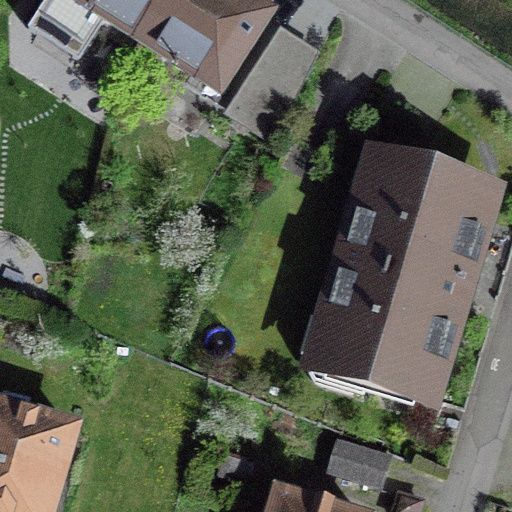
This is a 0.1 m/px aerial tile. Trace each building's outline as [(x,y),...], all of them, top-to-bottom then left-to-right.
[(101,21),(134,43),(161,0),(46,0),(28,29),(75,60),(101,21)] [(261,17),(233,0),(161,0),(134,43),(212,93),(261,17)] [(286,38),(252,111),(280,124),(314,52),(286,38)] [(509,210),(352,161),(279,391),(436,440),(509,210)] [(63,511),(84,443),(0,418),(0,511),(63,511)] [(390,460),(335,446),(327,477),(382,491),(390,460)]
